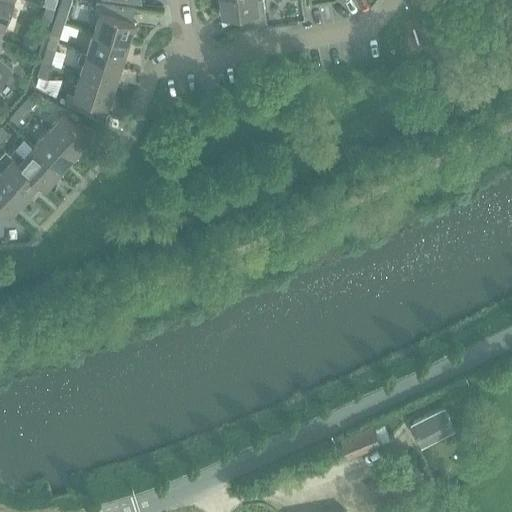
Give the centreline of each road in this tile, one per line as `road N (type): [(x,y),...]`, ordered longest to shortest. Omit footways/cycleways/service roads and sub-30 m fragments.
road 1 (tertiary): [(123,511),(511,336)]
road 2 (residential): [(187,61),(355,29),(395,0)]
road 3 (residential): [(187,61),(154,72),(117,150)]
